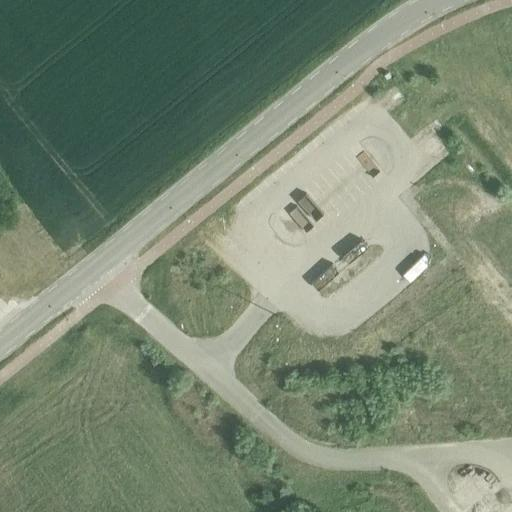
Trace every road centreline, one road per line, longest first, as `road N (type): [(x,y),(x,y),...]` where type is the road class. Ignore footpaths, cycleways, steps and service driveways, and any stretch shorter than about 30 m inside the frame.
road 1 (unclassified): [(0,345),(363,43),(444,0)]
road 2 (unknown): [(366,206),(405,154),(386,120),(365,116),(231,225),(268,301)]
road 3 (unknown): [(268,301),(326,327),(400,266),(398,240),(366,206)]
road 4 (unknown): [(366,206),(268,301)]
